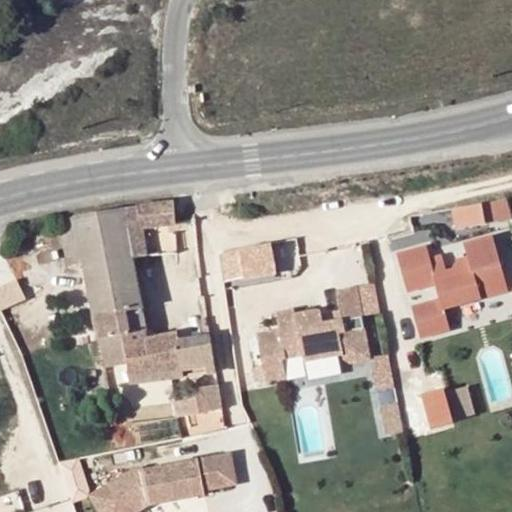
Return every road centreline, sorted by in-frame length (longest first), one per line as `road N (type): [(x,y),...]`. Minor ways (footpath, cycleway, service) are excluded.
road 1 (unknown): [(203,163),(259,511)]
road 2 (secondary): [(203,163),(379,143),(511,116)]
road 3 (secondary): [(0,205),(203,163)]
road 4 (tertiary): [(203,163),(189,57),(196,0)]
